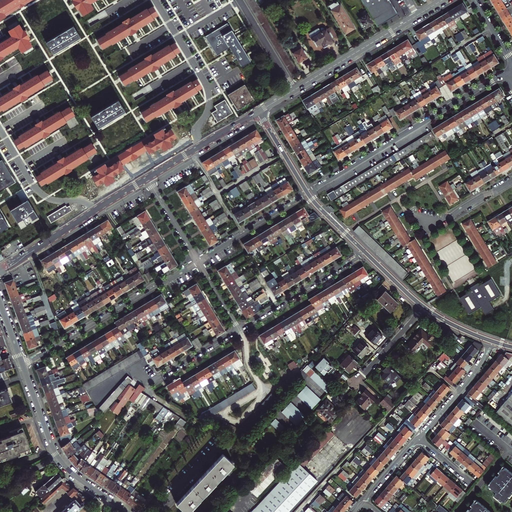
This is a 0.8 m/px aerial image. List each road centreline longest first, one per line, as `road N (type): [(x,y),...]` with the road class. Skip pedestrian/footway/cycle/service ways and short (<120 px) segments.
road 1 (residential): [(511,76),(491,80),(307,193)]
road 2 (residential): [(22,366),(197,261)]
road 3 (unclassified): [(430,370),(297,511)]
road 4 (secondary): [(22,366),(60,460),(126,511)]
road 5 (secondary): [(147,178),(0,270)]
road 6 (residential): [(97,397),(133,370),(156,378),(238,328)]
road 7 (residential): [(238,328),(365,252)]
road 8 (tertiary): [(416,15),(293,89)]
road 9 (secondary): [(258,111),(147,178)]
road 10 (residential): [(197,261),(307,193)]
